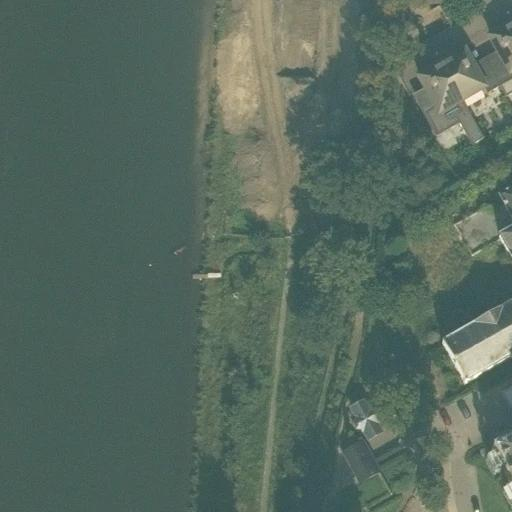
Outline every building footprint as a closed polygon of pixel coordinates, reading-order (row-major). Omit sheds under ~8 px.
[(497,34),(489,38),(501,59),(488,66),(493,76),(500,87),(500,88),(506,98),(511,94),(511,25),(509,27),(508,24),(496,31),(497,34)] [(481,83),(464,53),(456,57),(455,55),(442,62),(444,64),(441,66),(461,102),(484,89),(487,95),(500,88),(500,87),(493,76),(481,83)] [(418,78),(436,109),(439,114),(461,102),(441,66),(438,67),(437,65),(425,72),(426,74),(418,78)] [(511,220),(511,233),(500,241),(511,260),(511,307),(443,348),(464,385),(511,359),(511,360),(511,359),(511,189),(499,197),(504,207),(511,220)] [(380,433),(364,404),(351,410),(356,418),(353,425),(353,427),(356,432),(363,432),(368,440),(380,433)] [(511,440),(509,442),(508,440),(505,441),(507,443),(495,450),(494,448),(492,449),(493,451),(492,451),(491,452),(492,454),(494,454),(494,455),(495,455),(511,485),(511,440)]
